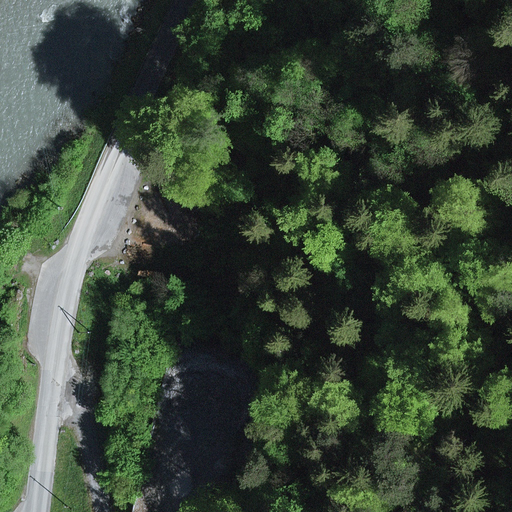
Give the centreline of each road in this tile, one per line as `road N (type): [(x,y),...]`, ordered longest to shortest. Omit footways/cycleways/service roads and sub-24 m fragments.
road 1 (unclassified): [(187,0),(75,254),(51,375),(37,511)]
road 2 (track): [(51,375),(120,511)]
